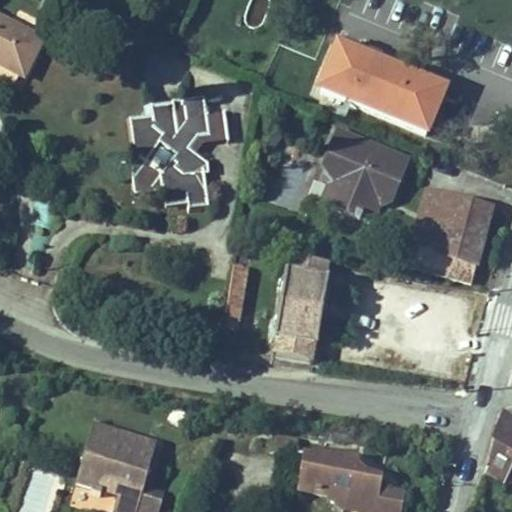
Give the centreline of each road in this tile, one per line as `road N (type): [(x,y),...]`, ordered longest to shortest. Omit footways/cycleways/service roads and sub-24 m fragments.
road 1 (tertiary): [(479,418),(121,359),(0,321)]
road 2 (unknown): [(40,336),(56,261),(81,226),(108,219),(205,229),(223,215),(232,185)]
